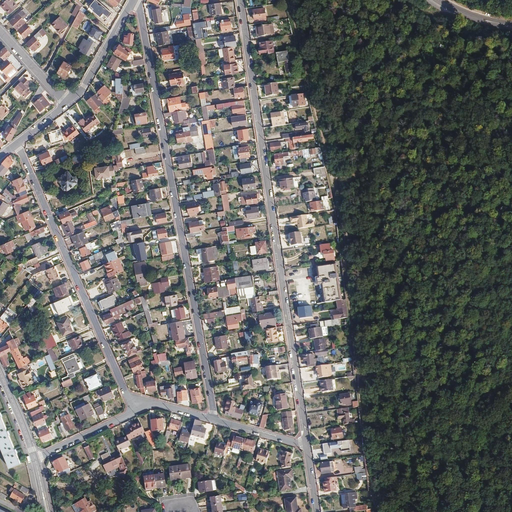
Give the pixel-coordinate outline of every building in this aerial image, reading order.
[(12,0),(7,0),(1,5),(9,14),(18,6),(12,0)] [(220,3),(209,5),(211,16),(222,14),(220,3)] [(72,14),(76,17),(79,11),(82,7),(80,6),(78,4),(72,14)] [(162,8),(152,9),(155,24),(164,22),(162,8)] [(260,20),(267,19),(265,9),(253,11),(254,20),(259,19),(260,20)] [(17,30),(27,21),(25,18),(28,16),(23,10),(10,22),(17,30)] [(76,17),(72,26),(77,29),(85,14),(79,11),(76,17)] [(193,24),(192,17),(190,18),(189,14),(184,15),(184,20),(176,22),(177,27),(193,24)] [(60,34),(69,26),(60,17),(51,24),(60,34)] [(231,19),(220,21),(222,32),(232,30),(231,19)] [(33,31),(27,24),(19,31),(25,38),(33,31)] [(283,24),(273,26),(274,34),(283,32),(282,30),(284,30),(283,24)] [(271,35),(269,25),(258,27),(258,32),(257,32),(258,37),(271,35)] [(89,35),(98,40),(103,32),(94,26),(89,35)] [(41,30),(34,36),(34,37),(26,44),(33,51),(41,44),(36,39),(44,32),(41,30)] [(168,31),(157,33),(159,46),(170,44),(168,31)] [(133,44),(134,34),(129,34),(128,36),(124,36),(123,43),(133,44)] [(235,36),(225,37),(226,47),(237,46),(235,36)] [(84,53),(87,48),(85,47),(88,41),(91,42),(92,40),(91,40),(90,42),(84,38),(79,47),(81,49),(79,51),(84,54),(84,53)] [(196,40),(197,45),(198,50),(198,53),(202,52),(204,52),(204,50),(202,50),(200,39),(197,39),(196,40)] [(84,53),(89,56),(96,43),(92,40),(91,42),(88,41),(85,47),(87,48),(84,53)] [(268,54),(275,53),(274,47),(273,48),(272,41),(259,43),(260,49),(259,49),(259,55),(268,53),(268,54)] [(125,50),(126,48),(120,45),(115,54),(126,61),(130,53),(125,50)] [(175,58),(173,46),(169,47),(169,49),(163,50),(164,60),(175,58)] [(230,61),(233,60),(232,47),(222,49),(224,62),(225,62),(228,61),(229,60),(230,61)] [(0,52),(0,55),(4,60),(11,54),(5,48),(0,52)] [(288,52),(276,53),(277,62),(280,63),(281,66),(284,65),(287,76),(292,75),(291,69),(293,69),(291,61),(289,61),(288,52)] [(110,63),(107,67),(115,72),(121,60),(113,56),(109,63),(110,63)] [(17,70),(7,59),(0,65),(0,68),(6,75),(4,78),(7,81),(17,70)] [(228,61),(225,62),(227,74),(232,74),(239,73),(238,63),(236,63),(235,60),(233,60),(230,61),(228,61)] [(55,78),(58,73),(57,72),(58,70),(53,68),(56,63),(53,61),(46,73),(55,78)] [(64,62),(58,73),(66,77),(72,66),(64,62)] [(183,72),(169,74),(171,86),(179,84),(179,86),(185,85),(183,72)] [(222,79),(224,89),(235,88),(235,84),(234,84),(233,77),(222,79)] [(26,85),(28,84),(29,83),(24,78),(14,88),(20,95),(21,94),(25,97),(30,92),(27,88),(28,87),(26,85)] [(133,96),(137,96),(137,93),(145,92),(144,83),(131,85),(132,89),(130,89),(131,92),(132,92),(133,96)] [(277,83),(265,85),(266,96),(279,94),(277,83)] [(45,90),(40,85),(39,87),(36,92),(39,96),(45,90)] [(102,102),(112,93),(105,85),(97,92),(100,95),(98,97),(102,102)] [(243,87),(234,89),(236,98),(244,97),(243,87)] [(306,106),(305,98),(303,94),(292,95),(292,96),(293,108),(306,106)] [(102,104),(95,95),(87,101),(97,113),(101,111),(98,107),(102,104)] [(33,104),(40,112),(50,104),(44,96),(33,104)] [(127,109),(131,97),(128,97),(123,98),(122,102),(120,108),(124,109),(127,109)] [(180,97),(167,99),(168,102),(176,100),(177,105),(181,104),(180,97)] [(170,112),(171,112),(185,110),(186,110),(185,105),(185,104),(181,104),(177,105),(176,100),(168,102),(170,112)] [(246,115),(244,101),(235,102),(236,106),(231,106),(232,113),(237,112),(238,116),(246,115)] [(5,110),(3,107),(0,104),(0,118),(1,120),(9,112),(6,109),(5,110)] [(185,110),(171,112),(171,115),(174,115),(175,123),(183,122),(182,120),(186,119),(185,110)] [(10,142),(16,130),(16,129),(23,115),(20,112),(5,132),(3,131),(1,133),(10,142)] [(284,112),(271,113),(273,127),(286,125),(284,112)] [(84,120),(82,119),(82,118),(77,121),(79,124),(84,131),(95,123),(95,124),(99,120),(93,113),(90,116),(84,120)] [(135,114),(137,125),(148,123),(147,117),(148,117),(147,113),(146,114),(146,113),(135,114)] [(247,125),(246,115),(238,116),(231,117),(232,122),(238,121),(239,126),(247,125)] [(203,143),(205,151),(208,150),(214,149),(210,126),(209,120),(205,121),(204,121),(205,127),(203,127),(206,142),(203,143)] [(309,123),(296,125),(297,130),(304,129),(305,132),(310,132),(309,123)] [(178,143),(185,141),(184,132),(198,129),(197,128),(197,127),(192,128),(192,126),(191,127),(190,124),(188,124),(185,124),(184,125),(185,126),(185,127),(183,128),(183,130),(176,132),(178,143)] [(69,141),(79,133),(73,125),(70,127),(70,129),(64,134),(69,141)] [(63,132),(61,130),(59,131),(58,127),(54,129),(55,132),(56,132),(59,142),(64,141),(64,142),(66,142),(65,141),(66,140),(67,143),(70,141),(69,141),(64,134),(63,132)] [(144,137),(152,136),(150,128),(142,130),(142,128),(138,129),(139,132),(141,132),(141,135),(143,134),(144,137)] [(184,132),(185,141),(186,143),(192,141),(191,136),(199,135),(198,129),(184,132)] [(221,133),(214,134),(215,141),(223,140),(221,133)] [(294,144),(298,143),(308,142),(308,140),(314,139),(313,135),(293,137),(293,138),(294,144)] [(293,138),(285,139),(286,142),(289,142),(290,150),(295,149),(293,138)] [(270,144),(271,151),(281,150),(280,143),(270,144)] [(145,153),(144,146),(140,147),(135,148),(136,155),(145,153)] [(244,157),(250,156),(248,147),(238,148),(240,159),(245,158),(244,157)] [(210,161),(210,163),(211,165),(216,164),(216,163),(214,150),(214,149),(208,150),(209,157),(207,158),(208,162),(210,161)] [(302,150),(303,155),(304,158),(311,157),(310,155),(309,149),(302,150)] [(275,163),(276,166),(284,165),(283,158),(289,157),(303,155),(302,150),(274,154),(275,163)] [(49,152),(40,156),(44,165),(53,161),(49,152)] [(86,159),(84,153),(71,158),(74,164),(86,159)] [(115,155),(112,156),(114,171),(119,170),(119,167),(123,166),(122,157),(120,157),(120,153),(115,154),(115,155)] [(190,154),(178,156),(180,169),(185,168),(185,167),(192,166),(190,154)] [(55,161),(56,164),(69,159),(67,155),(55,161)] [(2,164),(0,167),(0,175),(3,177),(6,173),(4,171),(7,168),(8,169),(14,162),(8,157),(2,164)] [(252,172),(251,163),(240,164),(241,174),(252,172)] [(112,164),(94,167),(96,180),(111,177),(111,176),(114,176),(112,164)] [(149,177),(158,175),(158,170),(155,170),(154,166),(148,167),(149,177)] [(213,179),(213,177),(212,175),(215,174),(216,174),(215,168),(211,169),(211,167),(193,170),(194,175),(205,173),(205,174),(206,174),(206,175),(207,175),(208,180),(213,179)] [(72,177),(67,172),(58,179),(63,186),(61,187),(65,191),(66,190),(67,191),(77,183),(76,183),(77,182),(78,179),(76,177),(73,177),(72,177)] [(24,178),(23,176),(12,181),(15,187),(16,186),(19,193),(26,190),(22,179),(24,178)] [(255,178),(243,179),(245,190),(257,188),(255,178)] [(295,188),(293,178),(280,180),(281,190),(295,188)] [(144,191),(141,179),(131,181),(134,193),(144,191)] [(220,179),(219,179),(221,191),(226,190),(226,187),(228,187),(227,183),(225,183),(225,181),(222,182),(221,179),(220,179)] [(200,199),(207,197),(221,195),(219,184),(213,184),(214,190),(203,192),(203,194),(193,196),(194,200),(200,199)] [(16,198),(16,197),(15,195),(13,196),(13,195),(10,193),(11,192),(8,190),(9,189),(7,187),(4,191),(11,198),(12,201),(13,201),(17,199),(16,198)] [(160,188),(150,190),(152,202),(162,200),(160,188)] [(307,199),(307,202),(317,201),(315,191),(314,191),(306,193),(304,193),(304,197),(306,197),(307,199)] [(248,204),(258,203),(257,199),(256,194),(247,195),(247,196),(242,197),(243,204),(248,204)] [(0,213),(2,215),(9,205),(7,204),(2,201),(0,199),(0,213)] [(329,199),(322,200),(322,201),(315,202),(316,211),(324,210),(323,205),(329,205),(329,199)] [(18,215),(23,213),(19,204),(18,204),(17,203),(14,204),(14,205),(14,206),(15,208),(15,209),(18,215)] [(148,203),(132,206),(135,218),(151,215),(149,209),(148,203)] [(197,203),(187,205),(189,213),(199,211),(197,203)] [(114,217),(115,218),(116,218),(120,216),(119,209),(112,212),(110,206),(106,207),(107,210),(102,212),(106,221),(114,217)] [(251,207),(246,208),(241,208),(242,213),(247,213),(248,219),(260,217),(258,207),(251,208),(251,207)] [(33,217),(30,210),(23,213),(18,215),(16,216),(19,223),(21,222),(23,221),(27,230),(36,227),(33,220),(32,220),(31,218),(33,217)] [(59,215),(63,224),(73,220),(69,211),(59,215)] [(166,213),(152,216),(152,218),(156,217),(158,224),(168,222),(166,213)] [(302,223),(303,228),(310,227),(319,226),(318,221),(312,222),(311,214),(295,217),(295,222),(298,221),(299,223),(300,224),(302,223)] [(123,233),(128,232),(128,231),(129,231),(128,227),(127,227),(126,225),(132,224),(131,219),(121,221),(123,233)] [(114,232),(118,231),(122,229),(121,221),(121,220),(120,220),(116,221),(111,224),(114,232)] [(191,232),(205,230),(204,224),(200,225),(199,221),(189,223),(191,232)] [(62,226),(67,237),(85,229),(83,225),(71,230),(68,223),(62,226)] [(242,238),(242,235),(256,232),(255,226),(236,229),(238,238),(242,238)] [(45,231),(43,227),(30,233),(32,237),(33,236),(45,231)] [(230,244),(227,227),(222,228),(223,232),(220,232),(218,234),(218,236),(220,237),(221,245),(227,244),(230,244)] [(157,239),(167,237),(166,228),(157,230),(158,235),(156,235),(157,239)] [(135,241),(134,238),(143,236),(142,230),(127,233),(128,234),(126,234),(127,240),(129,240),(129,243),(135,241)] [(72,237),(77,248),(86,244),(89,243),(84,231),(72,237)] [(302,244),(300,232),(290,234),(292,246),(302,244)] [(13,252),(12,247),(9,241),(0,245),(2,250),(5,249),(7,254),(13,252)] [(45,254),(48,252),(47,249),(45,249),(42,241),(31,246),(34,252),(36,251),(38,256),(40,256),(45,254)] [(257,254),(267,252),(265,241),(255,242),(257,254)] [(93,248),(90,242),(89,243),(86,244),(86,246),(80,249),(83,257),(91,254),(90,250),(93,248)] [(146,242),(134,244),(138,261),(149,259),(146,242)] [(329,261),(334,260),(332,251),(329,251),(328,244),(319,245),(320,253),(322,253),(323,258),(326,258),(329,257),(329,261)] [(214,260),(212,247),(201,248),(203,262),(214,260)] [(48,252),(45,254),(46,257),(59,252),(57,248),(48,252)] [(106,255),(109,262),(117,258),(114,251),(106,255)] [(23,269),(25,268),(24,267),(38,261),(36,259),(36,257),(17,265),(20,267),(22,268),(23,269)] [(123,271),(117,258),(109,262),(105,264),(109,273),(108,273),(110,277),(123,271)] [(268,268),(267,259),(253,261),(254,270),(268,268)] [(80,263),(83,270),(91,267),(88,260),(80,263)] [(25,270),(34,276),(51,268),(48,262),(40,266),(41,266),(35,269),(35,268),(32,269),(29,267),(25,268),(23,269),(25,270)] [(337,301),(340,301),(338,283),(339,283),(338,275),(337,275),(335,265),(317,267),(319,277),(318,277),(321,303),(337,301)] [(147,266),(135,269),(137,282),(140,282),(147,281),(145,268),(147,268),(147,266)] [(217,266),(204,268),(206,277),(204,278),(205,283),(219,281),(217,266)] [(60,279),(54,267),(51,268),(34,276),(38,278),(39,279),(40,276),(47,273),(50,280),(51,280),(52,283),(60,279)] [(238,296),(255,294),(252,275),(235,278),(237,288),(238,292),(238,294),(238,296)] [(109,293),(111,293),(121,288),(117,277),(105,282),(109,293)] [(227,279),(227,280),(229,289),(237,288),(235,278),(227,279)] [(169,280),(161,282),(153,284),(155,294),(161,293),(166,292),(165,287),(170,286),(169,280)] [(219,297),(238,294),(238,292),(237,288),(229,289),(227,280),(217,282),(219,297)] [(56,287),(60,297),(64,295),(64,296),(69,294),(64,284),(56,287)] [(217,288),(208,289),(209,297),(218,296),(217,288)] [(166,292),(161,293),(163,303),(170,302),(168,291),(166,292)] [(112,296),(111,293),(109,293),(99,298),(101,301),(105,309),(106,312),(110,310),(115,307),(114,305),(115,304),(113,300),(116,299),(114,295),(112,296)] [(148,311),(150,310),(145,296),(140,297),(142,302),(144,312),(148,311)] [(261,304),(260,296),(256,297),(251,298),(253,310),(263,308),(262,303),(261,304)] [(115,307),(110,310),(111,312),(103,316),(107,325),(114,321),(117,320),(120,317),(119,315),(135,308),(133,302),(136,301),(137,304),(142,302),(140,297),(139,297),(136,298),(115,307)] [(344,318),(342,300),(340,301),(337,301),(338,311),(334,312),(335,319),(339,319),(344,318)] [(312,305),(299,307),(300,319),(314,317),(312,305)] [(175,308),(175,309),(177,317),(177,319),(186,317),(184,307),(175,308)] [(203,314),(204,320),(228,315),(241,313),(240,308),(203,314)] [(153,324),(148,311),(144,312),(147,319),(149,327),(155,326),(154,323),(153,324)] [(241,313),(228,315),(229,321),(227,321),(229,329),(239,327),(238,321),(242,321),(242,319),(241,313)] [(276,327),(277,327),(274,313),(259,315),(261,329),(265,329),(267,328),(276,327)] [(63,336),(73,332),(70,324),(71,324),(68,317),(57,322),(63,336)] [(0,329),(3,332),(8,325),(0,318),(0,329)] [(323,321),(324,327),(340,325),(339,319),(335,319),(323,321)] [(173,340),(176,340),(185,338),(182,321),(170,323),(173,340)] [(126,332),(121,322),(111,326),(116,336),(118,336),(120,340),(131,335),(129,331),(126,332)] [(267,328),(268,342),(278,341),(277,336),(276,332),(276,327),(267,328)] [(323,337),(322,328),(321,328),(311,329),(312,338),(323,337)] [(51,348),(57,345),(52,333),(42,337),(42,338),(44,342),(47,350),(51,348)] [(228,348),(226,335),(215,337),(217,350),(228,348)] [(83,346),(79,336),(69,340),(73,350),(83,346)] [(185,338),(176,340),(177,348),(186,347),(187,352),(191,351),(191,348),(192,348),(191,344),(190,345),(189,337),(185,338)] [(314,340),(316,351),(326,350),(325,338),(314,340)] [(0,356),(7,354),(11,351),(18,347),(16,343),(14,339),(7,342),(8,345),(0,348),(0,356)] [(123,348),(125,350),(135,346),(135,345),(133,345),(131,339),(120,343),(122,348),(123,348)] [(127,354),(128,357),(138,353),(136,350),(137,349),(135,346),(125,350),(126,354),(127,354)] [(27,365),(31,363),(28,356),(23,358),(18,347),(11,351),(19,368),(19,369),(27,365)] [(51,348),(47,350),(49,354),(51,358),(53,362),(58,360),(55,354),(54,354),(51,348)] [(250,357),(250,367),(251,369),(259,368),(259,354),(250,355),(250,350),(247,350),(248,353),(248,354),(248,357),(250,357)] [(62,378),(63,382),(76,377),(73,372),(80,369),(77,363),(75,357),(74,353),(61,359),(63,363),(64,362),(69,375),(62,378)] [(0,356),(0,358),(4,367),(10,364),(7,358),(8,357),(7,354),(0,356)] [(316,366),(318,366),(318,363),(314,364),(314,358),(312,358),(311,354),(303,356),(304,362),(308,361),(309,367),(316,366)] [(141,370),(143,369),(138,358),(129,361),(134,372),(139,370),(139,371),(141,370)] [(216,371),(217,371),(227,369),(226,361),(222,362),(222,360),(220,360),(220,359),(215,360),(216,371)] [(187,378),(190,377),(197,376),(194,361),(184,362),(187,378)] [(18,374),(20,379),(21,381),(20,382),(23,388),(33,383),(31,377),(32,376),(27,365),(19,369),(19,368),(16,370),(18,373),(18,374)] [(328,376),(327,365),(318,366),(316,366),(317,371),(318,371),(318,373),(319,378),(328,376)] [(278,379),(276,366),(266,367),(268,380),(278,379)] [(172,373),(173,377),(183,374),(182,367),(174,368),(175,372),(172,373)] [(138,388),(144,387),(143,379),(141,371),(141,370),(139,371),(134,373),(134,375),(135,375),(136,377),(138,388)] [(103,386),(97,372),(84,378),(90,391),(103,386)] [(323,386),(324,392),(333,391),(332,379),(320,381),(321,386),(323,386)] [(158,390),(156,380),(146,382),(148,392),(158,390)] [(169,398),(177,396),(175,389),(175,386),(175,384),(160,387),(162,395),(168,394),(169,398)] [(98,391),(101,397),(102,397),(104,401),(114,397),(109,386),(98,391)] [(193,404),(202,402),(199,388),(190,390),(193,404)] [(38,404),(33,390),(23,395),(29,408),(38,404)] [(178,401),(187,400),(187,390),(181,390),(181,392),(177,392),(178,401)] [(346,405),(351,404),(350,393),(340,395),(342,404),(346,404),(346,405)] [(286,394),(275,395),(278,410),(288,408),(286,394)] [(241,419),(244,410),(233,407),(235,402),(228,400),(225,410),(226,411),(225,415),(241,419)] [(256,406),(255,406),(252,414),(259,416),(263,404),(257,402),(256,406)] [(84,403),(74,407),(81,420),(94,414),(89,404),(85,406),(84,403)] [(38,429),(47,425),(45,419),(48,418),(47,415),(44,416),(41,410),(44,409),(43,406),(40,407),(39,406),(30,411),(33,417),(38,429)] [(344,425),(355,423),(354,419),(350,419),(349,412),(346,413),(345,408),(338,409),(339,419),(343,418),(344,425)] [(291,411),(282,413),(285,431),(288,430),(289,434),(294,433),(291,411)] [(0,413),(0,445),(9,468),(21,464),(0,413)] [(64,423),(61,425),(64,432),(76,427),(75,423),(73,424),(69,414),(61,418),(64,423)] [(162,419),(151,420),(153,431),(164,430),(162,419)] [(181,427),(182,423),(172,420),(170,428),(178,430),(179,427),(181,427)] [(196,420),(191,434),(191,435),(204,439),(206,429),(200,428),(201,421),(196,420)] [(127,436),(129,440),(145,433),(140,423),(133,426),(129,428),(129,430),(125,432),(127,436)] [(47,425),(38,429),(43,442),(52,438),(47,425)] [(59,437),(56,430),(52,431),(51,427),(50,428),(54,438),(59,437)] [(341,428),(331,429),(333,440),(343,438),(341,428)] [(150,430),(145,433),(149,441),(154,439),(150,430)] [(191,435),(191,434),(183,431),(180,441),(189,443),(190,440),(191,435)] [(115,441),(119,451),(131,445),(129,440),(127,436),(123,438),(120,440),(119,438),(115,441)] [(235,437),(234,440),(232,447),(242,450),(245,440),(235,437)] [(255,442),(245,439),(245,440),(242,450),(253,454),(255,446),(254,445),(255,442)] [(342,451),(351,450),(350,441),(323,443),(324,453),(332,452),(331,449),(341,448),(342,451)] [(224,456),(227,446),(217,443),(214,453),(224,456)] [(95,458),(89,446),(85,448),(90,460),(95,458)] [(136,452),(141,464),(146,462),(141,450),(136,452)] [(257,461),(266,463),(270,451),(266,450),(266,452),(259,450),(257,461)] [(281,452),(280,456),(282,456),(281,461),(282,468),(291,467),(290,461),(292,454),(281,452)] [(127,467),(121,456),(112,460),(109,453),(101,456),(105,463),(103,464),(107,472),(120,465),(122,469),(127,467)] [(60,477),(71,472),(64,457),(53,462),(60,477)] [(333,461),(320,463),(322,474),(331,472),(334,471),(333,461)] [(189,465),(180,466),(181,479),(185,478),(185,477),(191,476),(189,465)] [(181,479),(180,466),(170,467),(171,479),(177,478),(178,479),(181,479)] [(127,467),(122,469),(120,473),(126,476),(128,471),(127,467)] [(293,477),(292,470),(278,472),(281,491),(292,490),(290,478),(293,477)] [(164,474),(154,475),(156,488),(160,488),(160,486),(166,485),(164,474)] [(152,487),(152,489),(156,488),(154,475),(144,477),(146,488),(152,487)] [(337,480),(337,477),(324,479),(325,482),(324,482),(326,493),(336,491),(335,481),(337,480)] [(199,483),(199,487),(201,486),(201,493),(213,491),(211,481),(199,483)] [(244,492),(246,489),(236,483),(235,485),(244,492)] [(26,494),(29,490),(19,484),(17,487),(21,489),(20,490),(26,494)] [(12,488),(10,491),(13,493),(11,497),(21,503),(25,496),(12,488)] [(357,499),(356,492),(342,495),(344,509),(350,508),(356,507),(354,499),(357,499)] [(212,505),(222,504),(221,496),(211,498),(212,505)] [(88,503),(85,498),(75,504),(78,508),(81,507),(83,511),(80,511),(94,511),(96,511),(91,501),(88,503)] [(301,511),(301,509),(298,509),(296,498),(285,499),(286,511),(301,511)]
